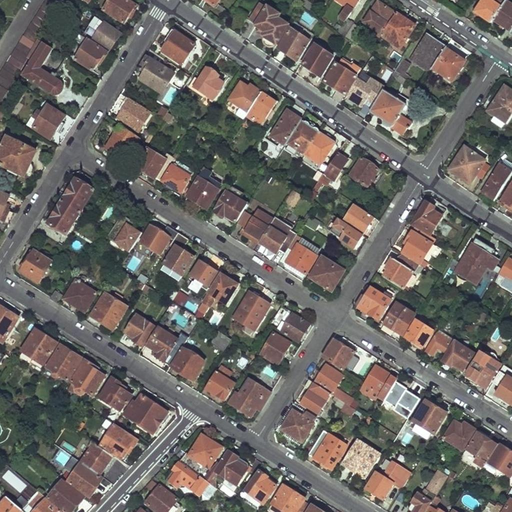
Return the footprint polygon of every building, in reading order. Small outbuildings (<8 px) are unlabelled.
[(0,105),(15,81),(28,59),(39,41),(55,15),(63,0),(46,0),(0,73),(0,105)] [(127,0),(111,0),(105,10),(125,23),(126,21),(129,22),(139,7),(127,0)] [(304,8),(312,13),(317,7),(308,1),(308,0),(298,0),(297,3),(301,5),(304,8)] [(347,20),(348,20),(349,20),(362,0),(335,0),(347,8),(342,16),(347,20)] [(482,0),(475,11),(491,22),(493,19),(501,8),(488,0),(482,0)] [(493,19),(511,32),(511,31),(511,5),(506,1),(501,8),(493,19)] [(380,2),(365,23),(383,35),(398,14),(380,2)] [(262,5),(250,22),(260,29),(267,34),(264,39),(264,40),(264,42),(264,44),(265,46),(267,47),(268,48),(270,48),(272,48),(274,47),(275,46),(276,45),(289,27),(278,19),(280,17),(262,5)] [(89,8),(84,15),(88,18),(93,11),(89,8)] [(383,36),(402,49),(417,27),(398,14),(383,35),(383,36)] [(339,32),(346,37),(354,25),(355,24),(349,20),(348,20),(347,20),(339,32)] [(105,24),(95,39),(111,50),(122,35),(105,24)] [(351,40),(357,45),(361,38),(355,35),(359,29),(354,25),(346,37),(351,40)] [(257,33),(264,39),(267,34),(260,29),(257,33)] [(163,52),(182,66),(196,46),(174,30),(162,47),(165,49),(163,52)] [(279,50),(297,62),(311,42),(292,30),(279,50)] [(418,64),(431,72),(433,69),(447,49),(447,48),(429,36),(415,57),(420,61),(418,64)] [(89,40),(76,60),(97,73),(110,53),(89,40)] [(39,41),(28,59),(34,63),(25,77),(56,96),(57,96),(59,96),(61,95),(62,94),(63,93),(64,92),(64,90),(64,88),(64,86),(68,84),(58,77),(56,80),(42,71),(55,51),(39,41)] [(302,65),(321,78),(334,58),(316,45),(302,65)] [(433,69),(450,81),(459,69),(461,70),(467,62),(447,49),(433,69)] [(141,80),(163,95),(175,75),(146,56),(141,64),(148,69),(141,80)] [(408,80),(409,81),(412,77),(407,73),(413,65),(404,59),(396,72),(408,80)] [(326,82),(346,96),(358,77),(338,64),(326,82)] [(195,89),(215,101),(227,82),(208,70),(200,82),(196,79),(192,84),(197,87),(195,89)] [(393,76),(404,85),(408,80),(396,72),(393,76)] [(385,88),(362,73),(347,97),(357,104),(359,101),(365,105),(368,100),(375,104),(385,88)] [(0,105),(0,109),(4,111),(20,85),(15,81),(0,105)] [(230,101),(249,113),(262,93),(254,88),(252,91),(242,84),(230,101)] [(511,90),(506,86),(490,111),(509,124),(511,118),(511,90)] [(394,126),(407,134),(409,130),(410,131),(414,125),(401,117),(408,106),(385,92),(373,109),(386,118),(385,120),(384,122),(384,123),(385,125),(386,127),(387,128),(389,128),(391,128),(393,128),(394,126)] [(247,117),(262,126),(277,103),(262,93),(249,113),(247,117)] [(119,119),(139,132),(152,114),(121,95),(116,103),(125,110),(119,119)] [(40,122),(35,129),(52,141),(67,118),(50,107),(45,115),(40,112),(35,119),(40,122)] [(159,116),(165,120),(170,112),(164,108),(159,116)] [(272,137),(286,147),(303,122),(289,111),(272,137)] [(123,154),(129,158),(141,139),(107,117),(102,125),(116,134),(105,152),(114,157),(115,155),(120,158),(123,154)] [(290,145),(307,157),(321,134),(304,123),(290,145)] [(391,128),(405,137),(407,134),(394,126),(393,128),(391,128)] [(147,143),(150,144),(156,135),(154,133),(147,143)] [(307,157),(322,166),(337,144),(321,134),(307,157)] [(9,139),(0,158),(0,164),(26,177),(38,153),(28,148),(31,143),(15,135),(12,141),(9,139)] [(466,147),(451,170),(460,176),(462,174),(473,182),(487,161),(466,147)] [(137,168),(155,180),(156,178),(161,181),(175,159),(167,154),(163,159),(149,150),(137,168)] [(313,191),(317,194),(328,178),(335,182),(348,162),(339,156),(326,175),(324,175),(319,182),(313,191)] [(351,177),(367,188),(379,171),(363,159),(351,177)] [(511,172),(501,166),(484,193),(496,201),(511,176),(511,172)] [(163,182),(181,193),(191,177),(178,169),(176,172),(171,169),(163,182)] [(219,190),(222,186),(209,178),(212,174),(204,169),(199,178),(200,179),(189,198),(194,201),(193,203),(200,207),(201,205),(207,209),(219,190)] [(315,179),(319,182),(324,175),(319,172),(315,179)] [(77,181),(63,202),(82,214),(95,193),(77,181)] [(511,187),(501,204),(511,211),(511,187)] [(295,208),(302,195),(293,190),(286,203),(295,208)] [(0,192),(0,218),(0,219),(0,221),(10,226),(17,214),(5,209),(10,197),(0,192)] [(226,216),(236,223),(247,205),(227,192),(215,212),(224,218),(226,216)] [(63,202),(49,225),(67,237),(82,214),(63,202)] [(425,203),(412,225),(425,233),(422,237),(427,240),(429,236),(431,237),(446,212),(443,210),(441,213),(425,203)] [(345,222),(365,234),(374,219),(355,207),(345,222)] [(245,230),(261,240),(274,220),(258,210),(254,217),(245,230)] [(241,232),(259,244),(261,240),(245,230),(254,217),(251,215),(241,232)] [(131,222),(124,217),(109,240),(131,255),(144,235),(129,225),(131,222)] [(0,234),(3,236),(10,226),(0,221),(0,234)] [(296,233),(276,221),(261,244),(278,254),(280,250),(286,254),(289,249),(294,240),(292,239),(296,233)] [(152,227),(140,246),(159,258),(170,239),(174,242),(179,234),(169,227),(164,235),(152,227)] [(341,241),(355,250),(364,237),(349,227),(348,230),(345,228),(343,232),(341,231),(338,235),(343,238),(341,241)] [(409,244),(403,254),(420,264),(419,265),(425,269),(428,264),(423,261),(433,245),(413,233),(407,242),(409,244)] [(175,250),(164,268),(182,279),(195,258),(184,251),(190,241),(179,234),(174,242),(170,247),(175,250)] [(475,240),(456,273),(474,284),(485,266),(492,270),(498,261),(491,257),(494,251),(475,240)] [(282,260),(305,275),(317,257),(299,245),(294,253),(289,249),(286,254),(282,260)] [(24,271),(23,273),(39,284),(51,264),(34,253),(27,264),(25,262),(21,268),(24,271)] [(511,254),(500,272),(506,276),(501,284),(511,290),(511,254)] [(310,278),(329,290),(334,282),(338,284),(345,273),(323,259),(310,278)] [(388,270),(384,278),(402,289),(407,292),(409,290),(403,286),(412,272),(392,260),(386,269),(388,270)] [(202,262),(192,277),(210,288),(219,274),(202,262)] [(223,276),(199,312),(205,316),(216,298),(227,306),(239,287),(223,276)] [(80,278),(66,301),(85,313),(97,295),(85,287),(88,282),(87,281),(88,279),(85,278),(83,280),(80,278)] [(149,282),(146,286),(173,303),(179,293),(180,293),(173,288),(168,294),(149,282)] [(363,296),(356,306),(378,320),(393,298),(385,293),(383,296),(372,289),(366,298),(363,296)] [(179,293),(173,303),(181,308),(186,298),(179,293)] [(251,294),(235,319),(255,332),(271,307),(251,294)] [(107,295),(92,318),(101,324),(103,321),(116,329),(129,309),(107,295)] [(194,313),(199,308),(191,301),(186,306),(194,313)] [(398,304),(387,322),(396,328),(394,331),(403,337),(416,316),(398,304)] [(0,341),(3,343),(18,318),(0,306),(0,341)] [(282,307),(270,326),(277,331),(289,312),(282,307)] [(294,313),(283,331),(300,343),(312,325),(294,313)] [(137,316),(127,333),(135,339),(133,342),(143,348),(155,328),(137,316)] [(417,321),(406,338),(423,349),(434,332),(417,321)] [(159,330),(148,347),(159,354),(157,358),(165,363),(179,341),(169,335),(170,333),(159,325),(157,329),(159,330)] [(23,352),(42,365),(54,345),(44,338),(46,335),(37,330),(23,352)] [(218,331),(210,343),(224,352),(231,340),(218,331)] [(438,334),(427,352),(433,356),(437,349),(444,353),(451,342),(438,334)] [(273,335),(262,355),(280,365),(291,345),(273,335)] [(352,370),(359,360),(353,356),(355,353),(334,340),(324,357),(336,365),(344,370),(343,371),(347,374),(348,373),(350,369),(352,370)] [(190,343),(173,368),(181,374),(180,376),(191,383),(193,381),(194,381),(205,363),(191,354),(196,346),(190,343)] [(456,343),(443,362),(460,373),(461,372),(463,373),(474,356),(456,343)] [(48,368),(70,381),(81,362),(69,354),(71,351),(62,346),(48,368)] [(248,351),(245,355),(254,361),(255,359),(257,356),(253,354),(248,351)] [(481,354),(466,377),(486,389),(500,366),(481,354)] [(272,366),(257,356),(255,359),(270,369),(272,366)] [(73,382),(95,396),(106,377),(103,375),(105,372),(86,361),(73,382)] [(346,403),(350,406),(354,400),(337,389),(344,377),(326,366),(316,382),(333,393),(332,395),(336,397),(346,403)] [(511,370),(504,366),(493,384),(500,388),(496,395),(511,405),(511,379),(507,377),(511,370)] [(222,367),(218,374),(228,380),(232,374),(222,367)] [(362,387),(373,394),(376,389),(381,393),(393,374),(383,368),(381,371),(374,367),(367,379),(363,385),(362,387)] [(218,374),(207,389),(225,401),(236,385),(228,380),(218,374)] [(101,398),(120,411),(126,404),(127,404),(132,396),(130,394),(132,391),(121,385),(122,384),(114,378),(101,398)] [(240,389),(231,404),(252,418),(258,408),(261,410),(272,393),(251,379),(243,391),(240,389)] [(301,406),(320,418),(324,412),(321,411),(331,394),(309,381),(305,387),(311,391),(301,406)] [(136,402),(127,416),(154,434),(155,433),(158,435),(170,416),(168,415),(170,412),(143,396),(138,403),(136,402)] [(336,405),(342,409),(346,403),(336,397),(334,400),(338,402),(336,405)] [(415,421),(436,434),(447,415),(427,402),(415,421)] [(284,430),(305,444),(318,421),(293,406),(290,411),(294,414),(284,430)] [(365,424),(370,426),(374,420),(369,417),(365,424)] [(456,422),(445,439),(464,451),(476,431),(460,421),(459,423),(456,422)] [(37,431),(22,422),(19,426),(34,436),(37,431)] [(77,431),(81,434),(86,426),(82,423),(77,431)] [(394,443),(397,445),(410,424),(407,423),(394,443)] [(104,446),(124,460),(125,458),(127,459),(139,442),(116,426),(104,446)] [(318,443),(323,447),(330,435),(325,432),(318,443)] [(468,451),(486,462),(494,450),(495,451),(503,438),(497,434),(488,447),(486,445),(489,440),(479,433),(468,451)] [(310,455),(333,470),(347,446),(330,435),(323,447),(318,443),(310,455)] [(210,468),(223,449),(213,442),(212,444),(209,442),(205,443),(200,440),(190,456),(187,453),(181,462),(202,478),(204,479),(212,469),(210,468)] [(360,441),(345,466),(355,473),(358,469),(369,476),(382,455),(360,441)] [(83,463),(100,475),(106,466),(108,467),(115,457),(97,444),(83,463)] [(492,463),(511,475),(511,451),(502,446),(492,463)] [(217,472),(238,486),(250,467),(238,459),(238,458),(229,453),(217,472)] [(382,462),(387,465),(392,458),(387,455),(382,462)] [(69,482),(92,497),(98,489),(95,487),(102,476),(100,475),(83,463),(69,482)] [(155,479),(168,488),(172,483),(181,491),(182,488),(180,487),(183,484),(186,486),(187,485),(201,497),(210,484),(204,479),(202,478),(201,479),(180,463),(174,471),(177,473),(172,480),(161,472),(155,479)] [(368,490),(385,501),(395,485),(404,490),(409,481),(413,476),(395,464),(386,479),(378,474),(368,490)] [(409,481),(418,486),(424,477),(415,471),(413,476),(409,481)] [(249,494),(264,505),(277,488),(274,486),(276,483),(260,472),(244,495),(247,497),(249,494)] [(416,511),(427,511),(430,507),(432,505),(437,497),(448,480),(449,477),(444,474),(432,493),(427,490),(422,498),(420,496),(414,505),(419,508),(416,511)] [(49,498),(66,511),(73,511),(86,497),(64,481),(59,487),(56,485),(54,488),(56,490),(49,498)] [(149,506),(156,511),(170,511),(179,501),(161,486),(155,494),(157,496),(149,506)] [(272,505),(282,511),(293,511),(302,498),(284,487),(272,505)] [(9,497),(20,505),(25,500),(14,491),(9,497)] [(180,498),(186,503),(189,499),(183,494),(180,498)] [(432,505),(437,508),(442,500),(437,497),(432,505)] [(0,507),(0,511),(23,511),(24,511),(8,498),(0,507)] [(37,511),(62,511),(47,500),(37,511)] [(488,506),(497,511),(503,511),(504,511),(490,502),(488,506)]
